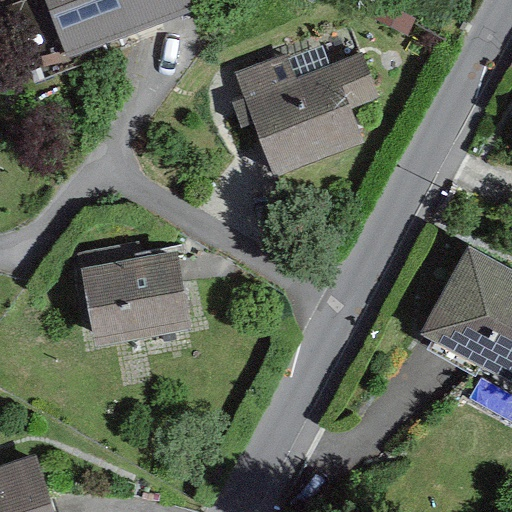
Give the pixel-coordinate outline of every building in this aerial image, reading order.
[(182,0),(58,0),(79,53),(186,11),(182,0)] [(271,77),(251,85),(286,174),(364,143),(352,110),(374,101),(361,67),(280,99),(271,77)] [(81,268),(100,338),(191,316),(179,248),(81,268)] [(511,282),(477,264),(438,336),(511,375),(511,282)] [(49,511),(32,466),(0,477),(0,511),(49,511)]
